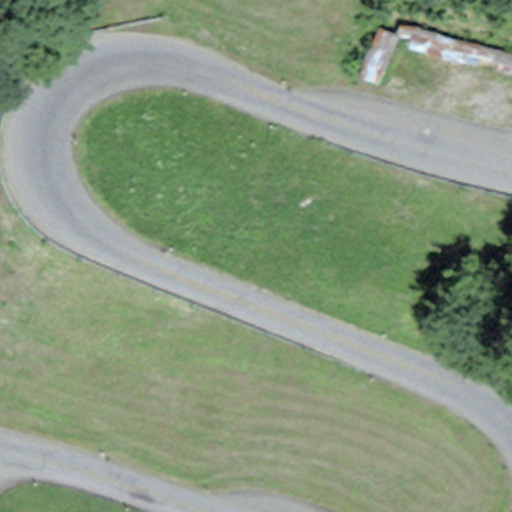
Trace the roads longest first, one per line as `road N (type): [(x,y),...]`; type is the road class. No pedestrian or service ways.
road 1 (unclassified): [(511,174),(357,132),(169,63),(101,70),(60,98),(37,149),(47,204),(101,246),(445,386),(511,423)]
road 2 (unclassified): [(211,511),(0,451)]
